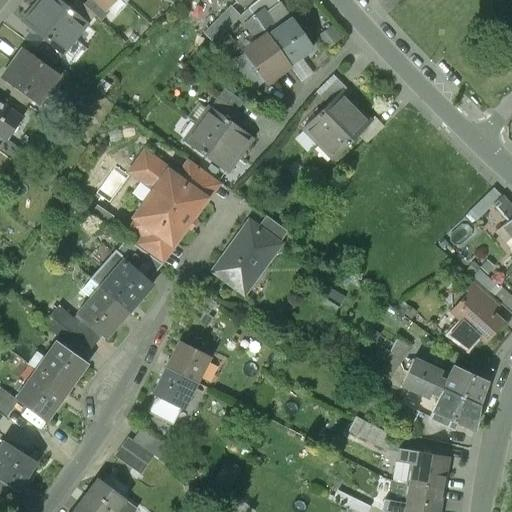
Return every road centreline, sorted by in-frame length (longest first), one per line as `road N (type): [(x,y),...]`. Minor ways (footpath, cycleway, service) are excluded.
road 1 (residential): [(40,511),(100,430),(219,222)]
road 2 (residential): [(478,141),(341,0)]
road 3 (residential): [(481,511),(511,394)]
